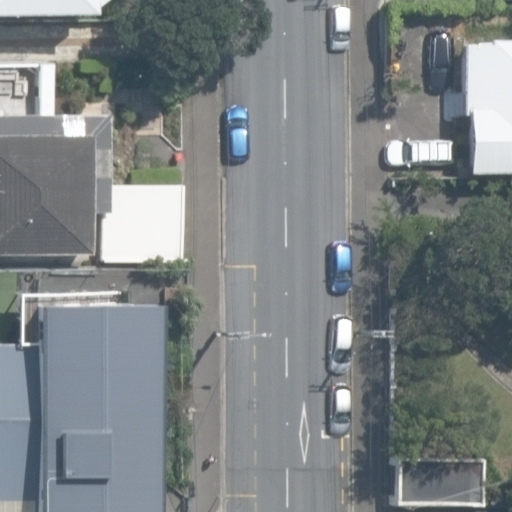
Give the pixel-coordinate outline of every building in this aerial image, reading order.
[(0,0),(0,11),(83,9),(82,0),(0,0)] [(462,112),(462,172),(511,170),(511,40),(456,41),(457,112),(462,112)] [(0,247),(91,247),(91,208),(96,208),(96,261),(175,260),(174,180),(81,181),(81,130),(44,131),(44,110),(0,110),(0,247)] [(0,340),(0,511),(147,511),(146,301),(26,302),(27,341),(0,340)] [(391,500),(479,502),(480,459),(392,458),(391,500)]
